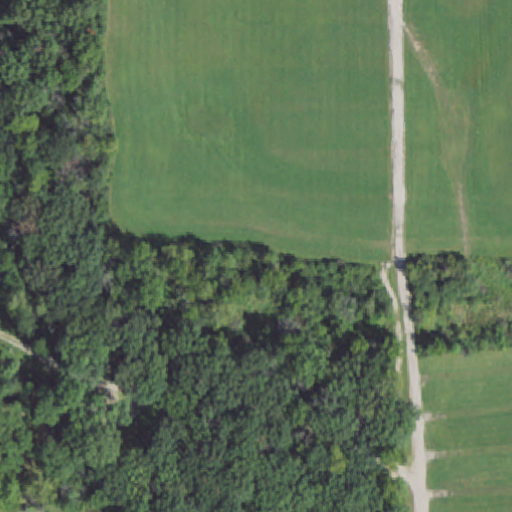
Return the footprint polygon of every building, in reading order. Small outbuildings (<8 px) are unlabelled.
[(29,400),(28,393),(37,392),(38,399),(29,400)] [(51,435),(45,424),(51,421),(43,406),(54,400),(68,426),(51,435)] [(19,419),(16,411),(27,408),(29,416),(19,419)] [(78,437),(78,426),(90,426),(90,437),(78,437)] [(57,445),(54,438),(60,436),(63,443),(57,445)]
